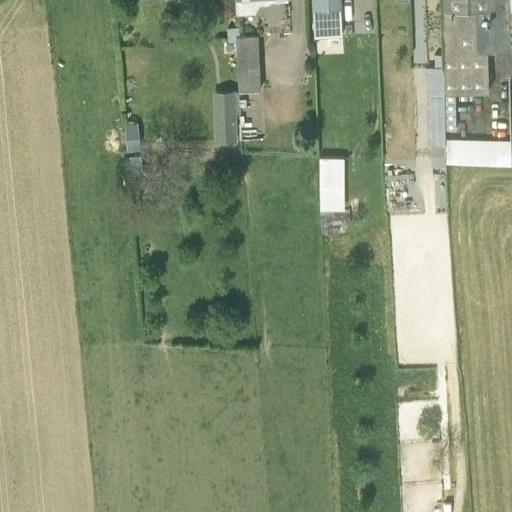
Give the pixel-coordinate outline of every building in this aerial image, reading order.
[(234,0),(235,11),(235,13),(254,12),(259,4),(268,4),(272,1),(271,0),(234,0)] [(311,0),(312,12),(339,11),(338,0),(311,0)] [(441,0),(443,63),(443,66),(443,78),(444,91),(488,90),(487,50),(495,49),(501,49),(509,49),(507,0),(441,0)] [(258,35),(238,36),(237,26),(226,27),(227,42),(236,41),(238,90),(260,89),(258,35)] [(443,63),(427,64),(428,79),(443,78),(443,66),(443,63)] [(237,140),(236,107),(213,107),(214,141),(237,140)] [(123,123),(125,137),(126,151),(140,149),(139,135),(137,122),(123,123)] [(344,177),(344,156),(319,155),(319,176),(344,177)]
